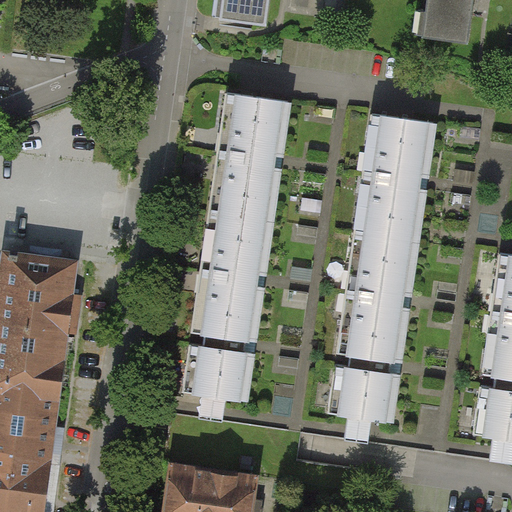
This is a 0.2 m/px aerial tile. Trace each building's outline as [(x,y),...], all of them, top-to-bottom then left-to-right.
[(225,0),(223,22),(267,28),(270,0),(225,0)] [(431,0),(426,38),(470,44),(475,0),(431,0)] [(284,163),(293,102),(230,94),(216,194),(279,203),(284,163)] [(430,182),(438,124),(376,115),(362,216),(424,225),(430,182)] [(268,281),(279,203),(216,194),(202,295),(265,304),(268,281)] [(413,303),(424,225),(362,216),(348,317),(410,325),(413,303)] [(0,511),(45,511),(78,262),(1,252),(0,261),(0,511)] [(511,255),(503,254),(490,346),(511,348),(511,255)] [(258,347),(265,304),(202,295),(188,395),(251,404),(258,347)] [(404,368),(410,325),(348,317),(333,417),(396,426),(404,368)] [(511,348),(490,346),(477,437),(511,442),(511,348)] [(145,464),(163,467),(165,457),(146,455),(145,464)] [(174,461),(166,511),(265,511),(266,506),(255,505),(260,475),(174,461)]
